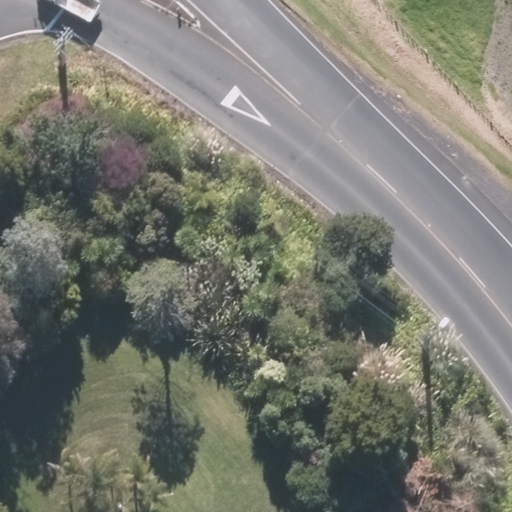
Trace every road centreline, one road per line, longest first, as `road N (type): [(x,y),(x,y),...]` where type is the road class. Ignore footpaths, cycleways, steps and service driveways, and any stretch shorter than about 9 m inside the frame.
road 1 (secondary): [(511,319),(429,227),(307,117)]
road 2 (secondary): [(307,117),(69,0)]
road 3 (secondary): [(214,0),(307,117)]
